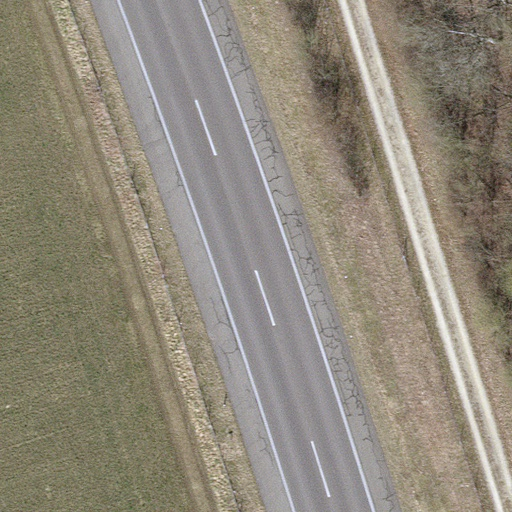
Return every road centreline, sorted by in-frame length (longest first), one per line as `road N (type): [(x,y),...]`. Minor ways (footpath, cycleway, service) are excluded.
road 1 (track): [(208,511),(39,0)]
road 2 (trunk): [(167,0),(333,511)]
road 3 (track): [(505,511),(353,0)]
